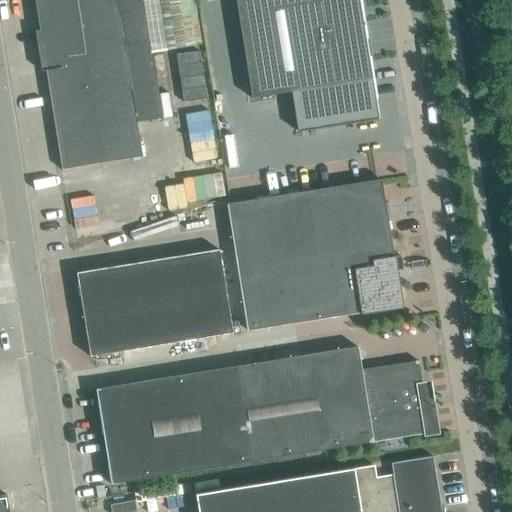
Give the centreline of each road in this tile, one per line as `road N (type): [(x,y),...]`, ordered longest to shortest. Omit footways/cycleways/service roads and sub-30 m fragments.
road 1 (unclassified): [(481,511),(399,0)]
road 2 (unclassified): [(67,511),(0,87)]
